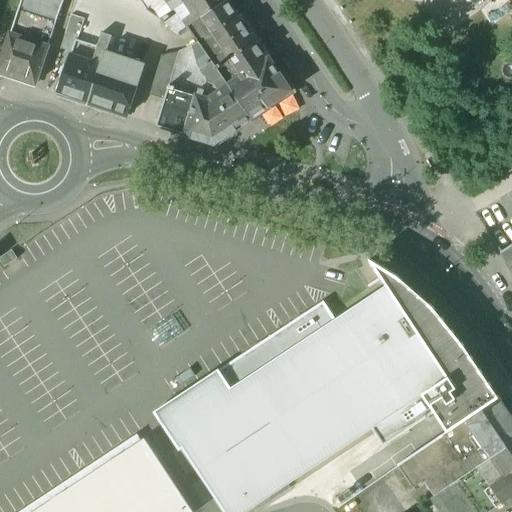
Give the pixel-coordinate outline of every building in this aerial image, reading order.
[(22,0),(12,33),(49,46),(64,0),(22,0)] [(134,0),(140,1),(147,10),(162,0),(134,0)] [(183,0),(162,0),(147,10),(165,23),(189,7),(183,0)] [(199,0),(189,7),(198,22),(203,18),(229,0),(199,0)] [(229,0),(203,18),(214,34),(232,61),(236,58),(246,74),(269,59),(229,0)] [(189,7),(165,23),(180,33),(198,22),(189,7)] [(61,51),(71,54),(83,19),(72,16),(61,51)] [(49,46),(12,33),(0,67),(0,72),(36,85),(49,46)] [(147,65),(107,52),(112,37),(102,34),(98,47),(77,40),(68,66),(66,65),(62,76),(64,77),(59,93),(129,117),(147,65)] [(232,61),(214,34),(201,44),(212,61),(230,85),(246,74),(236,58),(232,61)] [(201,44),(200,42),(194,46),(201,69),(212,61),(201,44)] [(181,51),(164,53),(155,82),(170,89),(170,88),(172,88),(181,51)] [(246,74),(230,85),(253,118),(287,95),(288,87),(269,59),(246,74)] [(230,85),(212,61),(201,69),(210,82),(215,84),(221,92),(230,85)] [(170,89),(155,82),(151,94),(166,99),(170,89)] [(221,92),(209,100),(203,98),(197,97),(186,134),(216,142),(253,118),(230,85),(221,92)] [(172,88),(170,88),(170,89),(166,99),(158,125),(186,134),(197,97),(189,95),(172,88)] [(205,91),(191,88),(189,95),(197,97),(203,98),(205,91)] [(511,168),(508,162),(495,170),(500,179),(511,171),(511,168)] [(511,245),(502,252),(511,266),(511,245)] [(0,260),(4,268),(17,259),(12,251),(0,258),(0,260)] [(449,379),(424,395),(435,412),(449,433),(465,423),(500,398),(481,371),(442,318),(405,284),(376,265),(389,288),(449,379)] [(324,304),(158,413),(223,511),(247,511),(396,414),(407,430),(435,412),(424,395),(449,379),(389,288),(337,322),(324,304)] [(511,416),(500,398),(465,423),(484,450),(490,458),(511,443),(511,416)] [(449,433),(445,436),(464,464),(468,461),(484,450),(465,423),(449,433)] [(445,436),(416,456),(431,479),(424,483),(433,497),(473,469),(468,461),(464,464),(445,436)] [(191,511),(144,441),(36,511),(191,511)] [(494,474),(487,463),(511,446),(511,443),(490,458),(473,469),(433,497),(430,499),(438,511),(492,511),(511,499),(511,490),(499,471),(494,474)] [(511,446),(487,463),(494,474),(499,471),(511,490),(511,446)] [(484,450),(468,461),(473,469),(490,458),(484,450)] [(416,456),(399,468),(413,490),(424,483),(431,479),(416,456)]
